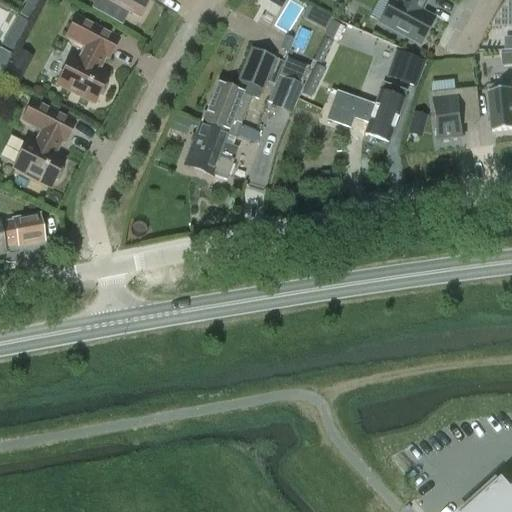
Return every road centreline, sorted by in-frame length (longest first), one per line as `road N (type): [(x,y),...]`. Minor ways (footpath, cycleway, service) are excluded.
road 1 (residential): [(104,267),(511,188)]
road 2 (tertiary): [(118,324),(511,262)]
road 3 (residential): [(104,267),(98,189),(205,0)]
